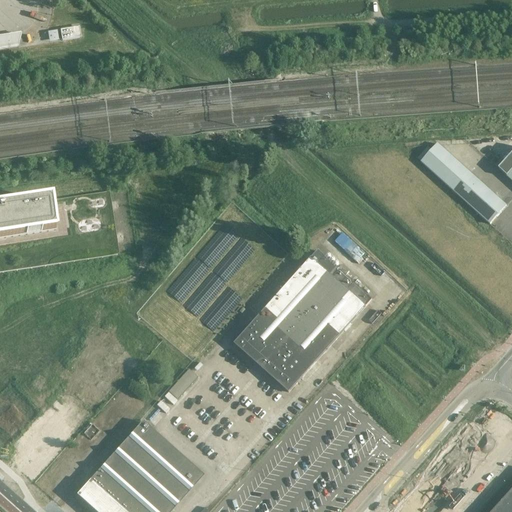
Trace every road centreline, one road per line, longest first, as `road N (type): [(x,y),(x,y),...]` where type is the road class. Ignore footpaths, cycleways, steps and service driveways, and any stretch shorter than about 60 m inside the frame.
road 1 (track): [(504,346),(116,0)]
road 2 (tertiary): [(367,511),(473,394),(490,389)]
road 3 (track): [(376,5),(378,23),(511,15)]
